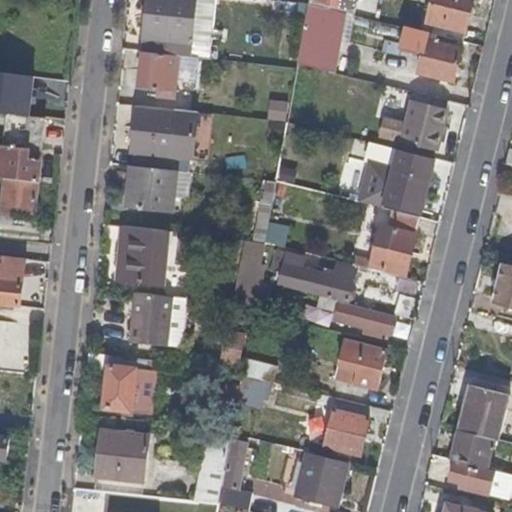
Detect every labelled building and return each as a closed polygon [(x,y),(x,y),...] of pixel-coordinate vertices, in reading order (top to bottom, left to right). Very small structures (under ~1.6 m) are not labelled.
[(192,41),(196,0),(149,0),(149,6),(147,21),(143,51),(179,56),(190,57),(192,41)] [(212,44),(217,0),(196,0),(192,41),(212,44)] [(308,0),(308,4),(314,5),(334,10),(336,0),(308,0)] [(352,14),(355,1),(349,0),(336,0),(334,10),(339,11),(352,14)] [(466,33),(473,0),(432,0),(426,22),(436,25),(444,27),(466,33)] [(306,13),(308,4),(278,1),(277,10),(306,13)] [(358,16),(361,3),(355,1),(352,14),(358,16)] [(332,53),(339,11),(334,10),(314,5),(308,4),(306,13),(300,45),(298,63),(329,71),(332,53)] [(463,42),(466,33),(444,27),(436,25),(433,35),(463,42)] [(463,48),(426,39),(428,33),(404,28),(398,53),(423,59),(419,74),(454,83),(463,48)] [(176,91),(179,56),(143,51),(139,87),(176,91)] [(30,103),(32,90),(33,77),(0,72),(0,113),(2,113),(28,117),(30,103)] [(436,150),(441,133),(446,112),(412,102),(406,125),(385,120),(381,135),(404,141),(402,151),(432,159),(435,149),(436,150)] [(190,158),(195,112),(137,105),(135,126),(129,125),(128,132),(134,133),(131,165),(136,166),(168,170),(169,156),(190,158)] [(34,161),(36,150),(42,150),(46,119),(28,117),(2,113),(0,125),(0,157),(1,157),(0,170),(0,177),(5,178),(38,182),(40,161),(34,161)] [(427,190),(429,180),(434,159),(432,159),(402,151),(399,150),(393,169),(367,163),(356,202),(359,203),(384,209),(385,205),(421,216),(427,190)] [(133,190),(136,166),(131,165),(130,165),(127,189),(133,190)] [(186,202),(188,172),(168,170),(136,166),(133,190),(127,189),(125,209),(170,213),(171,200),(186,202)] [(33,216),(38,182),(5,178),(0,213),(0,220),(22,223),(23,223),(24,216),(33,216)] [(266,242),(274,195),(265,194),(257,241),(266,242)] [(405,274),(419,218),(384,209),(359,203),(354,219),(379,225),(370,260),(356,256),(353,264),(368,268),(369,265),(405,274)] [(157,260),(159,252),(168,252),(169,250),(170,241),(159,240),(160,230),(123,225),(117,278),(145,282),(145,277),(139,276),(141,257),(147,258),(157,260)] [(350,302),(356,281),(333,275),(334,269),(320,265),(317,272),(309,269),(303,268),(306,256),(281,249),(280,255),(277,264),(283,268),(279,284),(289,286),(322,295),(341,300),(350,302)] [(334,269),(337,260),(313,253),(312,257),(309,269),(317,272),(320,265),(334,269)] [(309,269),(312,257),(306,256),(303,268),(309,269)] [(145,277),(147,258),(141,257),(139,276),(145,277)] [(0,303),(18,306),(21,281),(6,279),(8,264),(0,262),(0,303)] [(268,279),(271,265),(262,263),(260,276),(259,278),(268,281),(268,279)] [(21,281),(23,266),(8,264),(6,279),(21,281)] [(511,307),(511,266),(501,264),(493,303),(511,307)] [(256,293),(259,278),(260,276),(253,275),(250,274),(249,275),(246,288),(243,304),(254,305),(256,293)] [(420,300),(424,283),(391,274),(386,289),(420,300)] [(268,297),(271,282),(269,281),(268,281),(259,278),(256,293),(268,297)] [(182,346),(185,317),(187,299),(136,293),(131,342),(168,346),(169,344),(182,346)] [(337,312),(340,302),(341,300),(322,295),(318,307),(337,312)] [(391,335),(396,316),(340,302),(337,312),(336,320),(342,322),(363,328),(378,332),(391,335)] [(378,332),(363,328),(362,332),(376,336),(378,332)] [(240,366),(245,336),(232,334),(229,346),(224,345),(222,362),(240,366)] [(378,388),(388,351),(347,340),(340,365),(348,366),(361,369),(357,384),(378,388)] [(137,369),(138,358),(89,353),(87,369),(107,371),(108,365),(137,369)] [(273,381),(277,365),(245,357),(243,370),(242,373),(273,381)] [(132,410),(137,369),(108,365),(107,371),(103,408),(132,410)] [(357,384),(361,369),(348,366),(340,365),(337,378),(357,384)] [(152,413),(157,371),(137,369),(132,410),(152,413)] [(269,394),(273,381),(242,373),(240,387),(264,393),(269,394)] [(498,440),(509,397),(470,386),(459,431),(494,439),(498,440)] [(261,404),(264,393),(240,387),(238,398),(261,404)] [(361,455),(370,419),(334,409),(331,421),(328,434),(324,446),(361,455)] [(328,434),(331,421),(322,418),(318,432),(328,434)] [(143,482),(149,437),(100,431),(96,477),(143,482)] [(487,468),(494,439),(459,431),(452,459),(487,468)] [(224,472),(230,439),(231,434),(209,432),(203,462),(197,495),(199,496),(198,501),(218,503),(218,501),(222,484),(222,483),(224,472)] [(249,443),(250,438),(234,435),(231,434),(230,439),(249,443)] [(253,492),(239,488),(249,443),(230,439),(232,448),(226,484),(222,483),(222,484),(218,501),(249,510),(253,492)] [(338,506),(349,466),(307,455),(297,495),(338,506)] [(488,496),(493,473),(454,463),(450,479),(462,483),(461,488),(488,496)] [(507,500),(511,481),(511,474),(494,470),(493,473),(488,496),(507,500)] [(142,495),(143,482),(96,477),(94,490),(142,495)] [(217,511),(219,503),(218,503),(198,501),(196,511),(217,511)]
